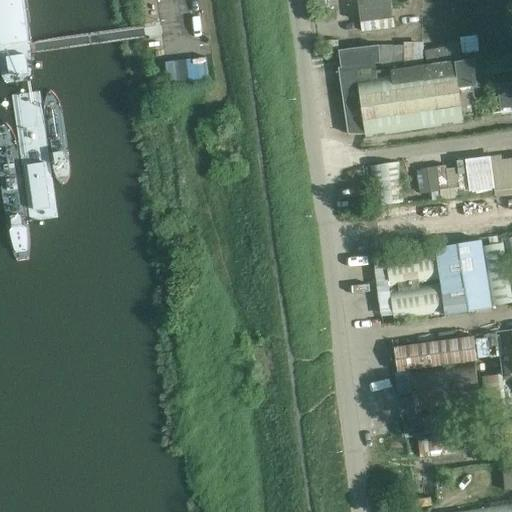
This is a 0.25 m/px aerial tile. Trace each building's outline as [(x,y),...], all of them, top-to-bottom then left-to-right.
[(0,0),(0,71),(4,81),(19,83),(29,79),(35,68),(26,0),(0,0)] [(357,0),(361,32),(394,28),(390,0),(357,0)] [(463,50),(479,49),(479,35),(462,35),(462,45),(426,46),(426,60),(464,59),(463,50)] [(470,114),(466,87),(477,86),(473,59),(455,62),(455,61),(425,65),(424,42),(404,42),(403,45),(378,45),(338,50),(341,67),(338,68),(348,134),(365,135),(366,138),(464,123),(462,115),(470,114)] [(166,64),(169,88),(210,82),(207,59),(166,64)] [(511,107),(511,82),(497,84),(500,109),(511,107)] [(503,186),(500,162),(490,163),(494,187),(503,186)] [(405,202),(399,163),(369,167),(374,207),(405,202)] [(494,187),(490,163),(467,167),(470,191),(494,187)] [(450,189),(446,165),(437,167),(440,190),(450,189)] [(440,190),(437,167),(427,168),(430,192),(440,190)] [(470,191),(466,167),(456,168),(460,192),(470,191)] [(511,237),(503,239),(504,243),(511,293),(511,237)] [(511,302),(511,293),(504,243),(482,246),(492,306),(511,302)] [(466,309),(456,246),(385,256),(394,320),(466,309)] [(477,361),(474,336),(394,348),(398,372),(408,371),(476,361),(477,361)] [(483,406),(479,378),(476,361),(408,371),(415,416),(483,406)] [(510,422),(503,374),(479,378),(483,406),(485,425),(510,422)] [(432,506),(431,498),(415,500),(416,508),(432,506)] [(511,511),(511,503),(459,511),(511,511)]
